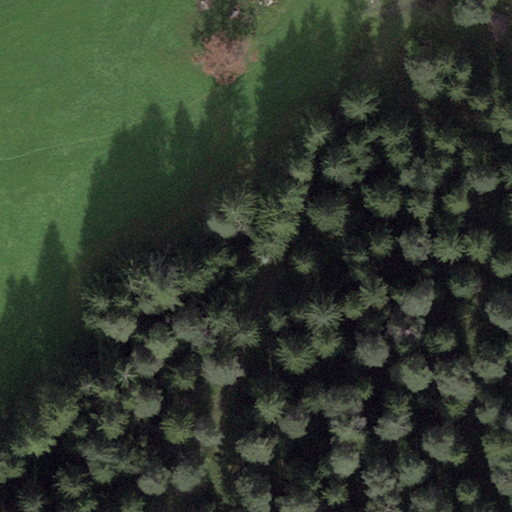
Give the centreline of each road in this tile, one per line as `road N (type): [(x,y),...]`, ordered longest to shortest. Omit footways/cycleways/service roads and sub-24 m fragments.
road 1 (track): [(428,0),(358,110),(159,511)]
road 2 (track): [(0,125),(78,156),(157,152),(428,0)]
